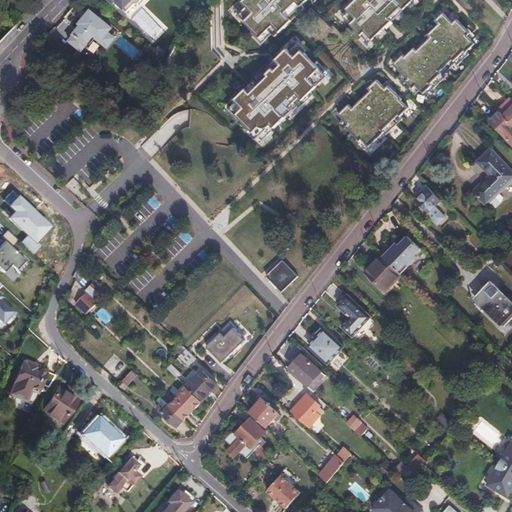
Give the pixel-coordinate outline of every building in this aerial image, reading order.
[(243,0),(233,10),(259,38),(268,30),(274,36),(290,20),(288,17),(305,0),(243,0)] [(354,0),(339,14),(368,43),(411,0),(354,0)] [(92,11),(81,23),(83,25),(69,41),(81,51),(95,34),(107,44),(114,37),(108,32),(112,27),(92,11)] [(392,63),(401,72),(399,74),(412,87),(415,85),(423,92),(430,85),(433,87),(444,76),(442,74),(454,61),(456,64),(467,53),(465,51),(473,42),(466,35),(468,32),(455,18),(452,22),(442,12),(434,19),(437,23),(404,56),(402,54),(392,63)] [(121,35),(114,43),(135,61),(142,53),(121,35)] [(252,82),(227,106),(257,137),(281,114),(278,111),(293,97),(294,98),(322,70),(293,41),(263,71),(266,74),(255,84),(252,82)] [(370,90),(352,108),(348,105),(338,114),(347,124),(345,126),(359,140),(360,138),(368,146),(383,132),(385,134),(401,118),(399,115),(407,108),(400,100),(401,99),(388,85),(385,88),(376,80),(368,88),(370,90)] [(511,98),(499,109),(505,116),(511,123),(511,98)] [(492,121),(511,142),(511,123),(501,113),(492,121)] [(474,191),(488,206),(511,182),(511,170),(492,148),(477,162),(490,176),(474,191)] [(50,166),(76,192),(81,187),(56,162),(50,166)] [(359,172),(366,180),(371,176),(364,167),(359,172)] [(442,200),(427,185),(420,191),(424,195),(417,201),(421,206),(420,207),(424,211),(425,210),(428,213),(427,214),(437,225),(445,217),(435,207),(442,200)] [(338,196),(344,205),(349,200),(343,192),(338,196)] [(316,220),(323,229),(329,224),(322,216),(316,220)] [(384,257),(401,274),(418,257),(416,254),(421,249),(409,236),(399,247),(396,244),(384,257)] [(0,269),(13,282),(29,266),(4,241),(0,245),(0,269)] [(296,245),(302,254),(307,250),(301,241),(296,245)] [(465,265),(472,258),(464,249),(456,256),(465,265)] [(477,260),(481,265),(487,259),(482,255),(477,260)] [(372,267),(392,286),(402,275),(401,274),(384,257),(382,256),(372,267)] [(266,276),(282,293),(299,277),(283,260),(266,276)] [(486,288),(499,276),(486,263),(474,274),(486,288)] [(387,291),(392,286),(372,267),(367,272),(387,291)] [(511,300),(493,282),(477,299),(505,327),(511,320),(511,300)] [(92,285),(86,290),(97,300),(101,295),(92,285)] [(339,298),(341,290),(332,286),(329,295),(339,298)] [(356,335),(371,317),(348,295),(339,306),(351,318),(345,325),(356,335)] [(0,300),(9,309),(0,319),(0,320),(1,321),(13,309),(0,297),(0,300)] [(0,319),(9,309),(0,300),(0,319)] [(87,327),(76,317),(67,326),(78,337),(87,327)] [(356,335),(361,339),(377,322),(371,317),(356,335)] [(207,346),(223,364),(231,356),(229,353),(244,339),(231,324),(207,346)] [(354,337),(354,336),(356,335),(345,325),(343,326),(354,337)] [(309,345),(328,363),(343,345),(325,328),(309,345)] [(186,349),(178,342),(173,347),(181,354),(186,349)] [(189,366),(196,359),(186,349),(181,354),(179,356),(189,366)] [(116,379),(129,366),(115,353),(103,366),(116,379)] [(290,367),(309,385),(322,371),(303,353),(290,367)] [(10,395),(27,402),(31,391),(38,393),(47,372),(39,368),(39,366),(27,361),(26,363),(24,362),(10,395)] [(178,378),(182,382),(186,378),(172,365),(168,368),(178,378)] [(132,371),(123,380),(131,386),(139,377),(132,371)] [(187,387),(202,401),(217,385),(202,371),(187,387)] [(44,410),(62,422),(78,398),(60,385),(44,410)] [(194,411),(202,401),(187,387),(169,406),(183,419),(192,409),(194,411)] [(293,413),(305,423),(321,404),(310,394),(293,413)] [(177,428),(184,420),(183,419),(169,406),(160,397),(156,401),(160,404),(156,408),(177,428)] [(251,412),(267,427),(280,412),(267,401),(262,407),(259,404),(251,412)] [(432,416),(436,420),(444,412),(439,408),(432,416)] [(81,434),(105,456),(121,439),(97,417),(81,434)] [(247,457),(255,449),(258,445),(263,439),(261,437),(267,431),(252,417),(238,432),(236,431),(233,430),(226,438),(234,444),(235,444),(241,449),(240,450),(247,457)] [(348,422),(355,429),(359,424),(353,417),(348,422)] [(482,426),(479,437),(497,443),(501,432),(482,426)] [(236,454),(240,450),(241,449),(235,444),(234,444),(230,448),(236,454)] [(511,444),(488,485),(509,497),(511,491),(511,444)] [(258,445),(255,449),(266,458),(270,453),(263,447),(261,448),(258,445)] [(339,457),(346,462),(353,454),(347,448),(339,457)] [(320,474),(329,483),(346,462),(339,457),(337,454),(320,474)] [(419,455),(412,462),(420,470),(427,462),(419,455)] [(126,483),(132,487),(140,477),(136,473),(142,465),(132,457),(118,473),(117,473),(113,478),(117,482),(122,477),(127,482),(126,483)] [(403,462),(398,467),(412,480),(417,474),(403,462)] [(267,491),(287,508),(300,492),(281,475),(267,491)] [(374,507),(379,511),(422,511),(424,510),(413,500),(409,504),(388,486),(379,496),(382,499),(374,507)] [(179,488),(159,511),(185,511),(194,501),(179,488)]
